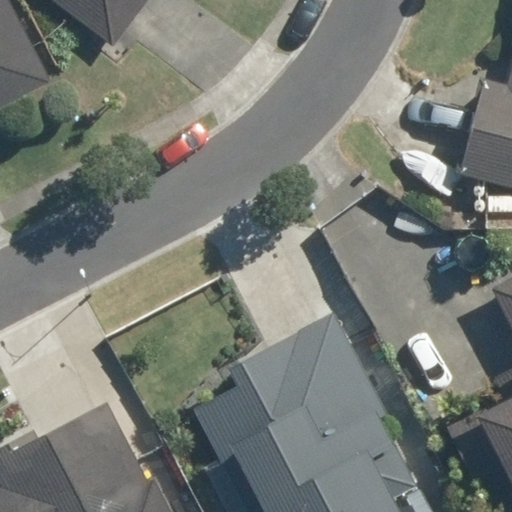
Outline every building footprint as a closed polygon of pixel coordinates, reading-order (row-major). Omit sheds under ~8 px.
[(0,0),(0,105),(47,81),(4,0),(0,0)] [(55,0),(112,44),(145,0),(55,0)] [(483,79),(457,174),(511,189),(511,53),(504,85),(483,79)] [(511,278),(490,290),(511,334),(511,367),(490,379),(501,400),(445,429),(472,481),(498,467),(511,493),(511,278)] [(236,388),(194,411),(247,511),(397,511),(389,497),(409,487),(373,419),(382,414),(329,313),(225,367),(236,388)] [(0,447),(0,511),(167,511),(151,480),(146,483),(105,402),(34,439),(30,432),(0,447)]
